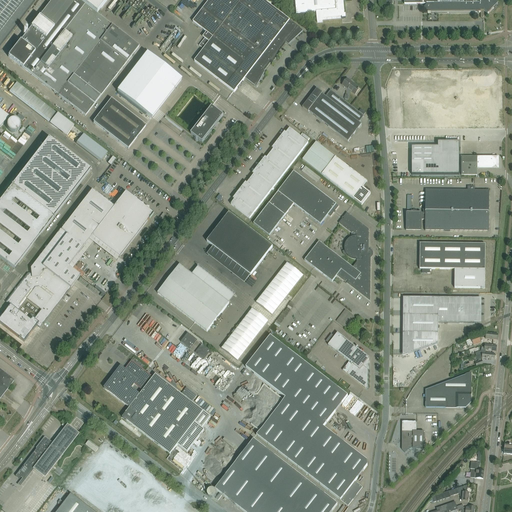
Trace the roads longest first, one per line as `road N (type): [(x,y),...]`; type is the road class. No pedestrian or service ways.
road 1 (unclassified): [(368,511),(385,418),(386,354),(375,60)]
road 2 (tertiary): [(485,511),(511,264)]
road 3 (unknown): [(125,336),(227,417),(180,485)]
road 4 (unclassified): [(214,511),(71,401)]
road 5 (unknown): [(387,232),(485,229),(492,186)]
road 6 (tertiary): [(195,211),(110,321)]
road 7 (tertiary): [(511,50),(374,49)]
road 8 (tertiary): [(375,60),(511,61)]
